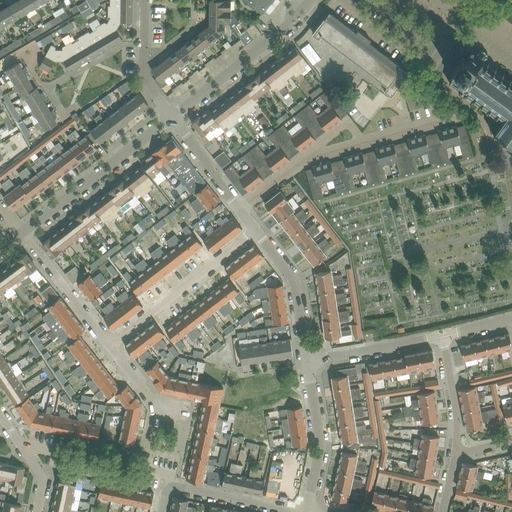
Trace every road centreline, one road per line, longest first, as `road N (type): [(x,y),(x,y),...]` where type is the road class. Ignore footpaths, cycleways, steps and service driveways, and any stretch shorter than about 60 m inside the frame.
road 1 (residential): [(22,234),(174,121)]
road 2 (residential): [(174,121),(287,31),(311,0)]
road 3 (residential): [(112,345),(255,232)]
road 4 (residential): [(165,484),(157,470),(21,443)]
road 5 (residential): [(306,511),(319,447),(305,360)]
road 6 (residential): [(112,345),(22,234)]
road 7 (residential): [(305,360),(291,275),(255,232)]
road 8 (residential): [(305,360),(442,335)]
road 9 (residential): [(174,121),(145,81),(145,0)]
road 10 (residential): [(292,511),(165,484)]
